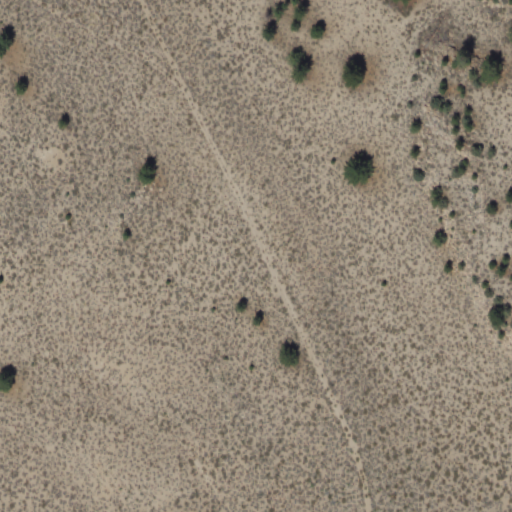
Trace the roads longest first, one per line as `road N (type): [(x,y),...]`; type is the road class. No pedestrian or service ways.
road 1 (track): [(370,511),(365,464),(140,0)]
road 2 (track): [(27,0),(174,67)]
